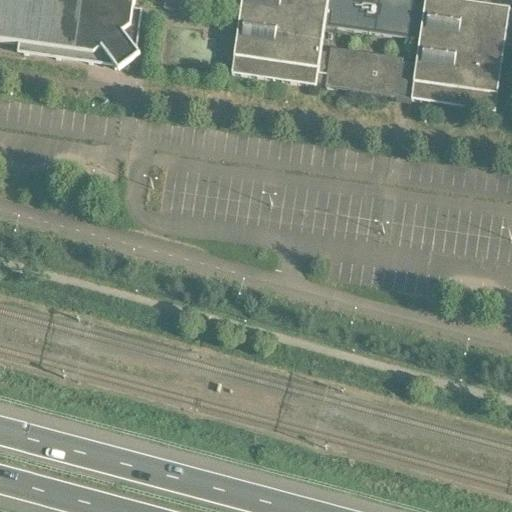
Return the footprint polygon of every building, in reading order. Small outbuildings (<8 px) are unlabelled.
[(0,0),(0,45),(18,48),(78,56),(79,48),(80,48),(83,48),(82,52),(104,55),(123,58),(125,41),(129,13),(130,0),(0,0)] [(147,0),(207,9),(207,0),(147,0)] [(322,55),(325,30),(329,0),(243,0),(243,1),(235,56),(232,78),(316,90),(316,86),(322,55)] [(415,0),(329,0),(325,30),(420,44),(426,2),(415,0)] [(426,2),(420,44),(417,68),(412,104),(495,117),(505,48),(511,49),(511,14),(510,14),(426,2)] [(330,56),(322,55),(316,86),(326,88),(325,91),(398,102),(397,106),(411,109),(412,104),(417,68),(403,66),(403,63),(331,52),(330,56)]
